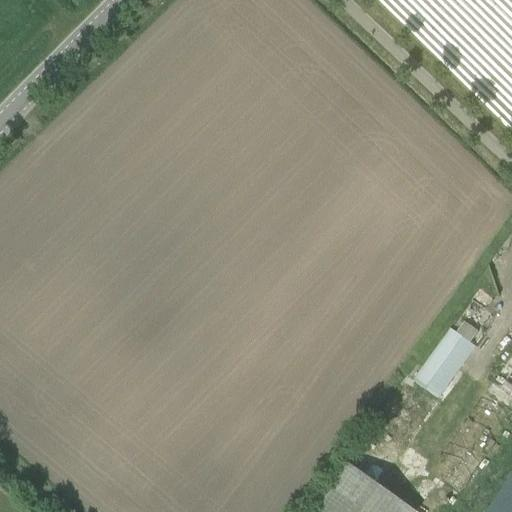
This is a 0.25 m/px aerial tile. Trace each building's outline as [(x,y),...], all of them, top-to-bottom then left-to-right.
[(470,343),(478,332),(466,323),(458,335),(470,343)] [(458,335),(452,330),(414,382),(436,398),(474,346),(470,343),(458,335)] [(511,420),(511,354),(499,374),(491,368),(484,378),(492,384),(428,473),(459,495),(511,420)] [(417,511),(346,461),(310,511),(417,511)] [(511,511),(511,476),(486,511),(511,511)]
